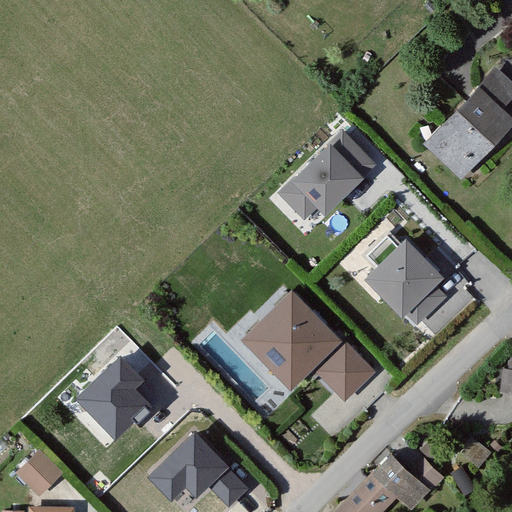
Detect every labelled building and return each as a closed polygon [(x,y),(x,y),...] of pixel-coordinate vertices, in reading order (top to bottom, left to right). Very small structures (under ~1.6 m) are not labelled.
[(477,100),(431,143),(460,172),(510,124),(499,113),(511,100),(511,87),(501,77),(477,100)] [(295,175),(278,192),(307,220),(318,209),(326,216),(377,164),(341,128),(323,146),(326,148),(297,177),(295,175)] [(407,312),(410,309),(422,321),(445,298),(433,287),(442,278),(410,246),(405,251),(391,238),(370,258),(384,272),(375,280),(407,312)] [(250,337),(292,381),(337,337),(294,294),(250,337)] [(346,344),(320,369),(346,396),(373,371),(346,344)] [(141,381),(121,360),(80,400),(116,437),(133,421),(137,425),(150,413),(145,407),(147,404),(132,389),(141,381)] [(230,503),(245,488),(196,436),(151,478),(171,499),(187,485),(196,494),(210,482),(230,503)] [(429,441),(421,449),(431,459),(439,451),(429,441)] [(40,453),(21,472),(42,493),(56,479),(61,474),(40,453)] [(392,456),(375,473),(396,494),(413,475),(392,456)] [(425,462),(413,475),(426,487),(430,491),(443,479),(425,462)] [(375,473),(336,511),(378,511),(396,494),(375,473)] [(413,475),(396,494),(409,506),(426,487),(413,475)]
